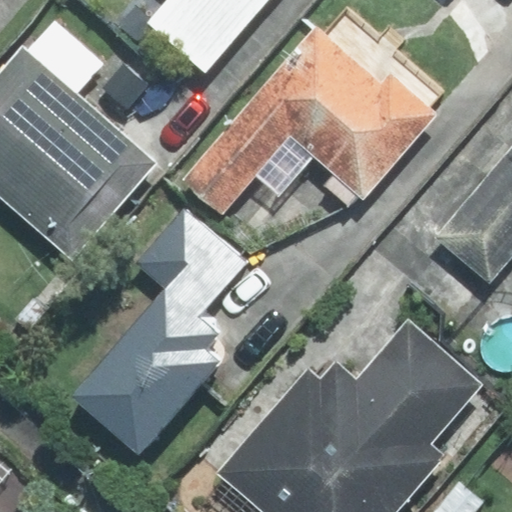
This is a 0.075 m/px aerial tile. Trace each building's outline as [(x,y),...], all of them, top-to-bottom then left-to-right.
[(174,0),(162,15),(226,68),(250,38),(281,0),(174,0)] [(166,144),(93,90),(116,59),(58,16),(33,46),(0,84),(0,186),(6,180),(80,250),(97,238),(166,144)] [(310,133),(372,196),(453,116),(356,17),(202,169),(238,205),(310,133)] [(511,156),(443,231),(498,281),(511,265),(511,156)] [(262,265),(192,202),(143,258),(179,290),(91,388),(161,450),(247,354),(231,340),(245,324),(225,306),(262,265)] [(339,380),(322,366),(200,502),(211,511),(407,511),(462,451),(442,433),(493,377),(421,313),(367,373),(355,362),(339,380)] [(0,511),(4,511),(0,508),(0,494),(26,467),(0,442),(0,511)]
